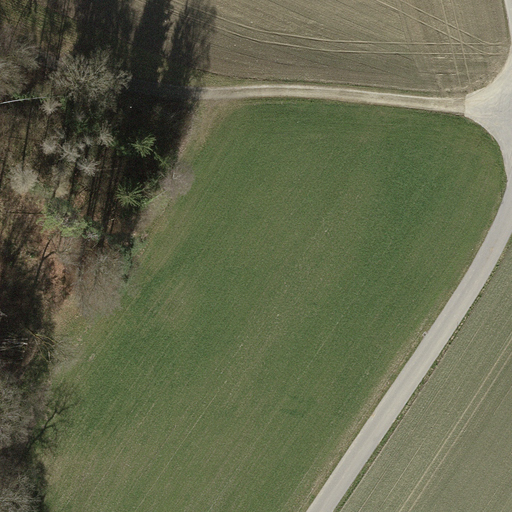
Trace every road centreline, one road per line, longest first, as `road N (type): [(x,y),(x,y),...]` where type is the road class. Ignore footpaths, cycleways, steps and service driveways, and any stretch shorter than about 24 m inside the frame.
road 1 (track): [(511,110),(322,92),(159,91),(0,33)]
road 2 (track): [(221,93),(133,249),(55,329),(27,386),(0,416)]
road 3 (unclassified): [(319,511),(461,302),(511,207)]
